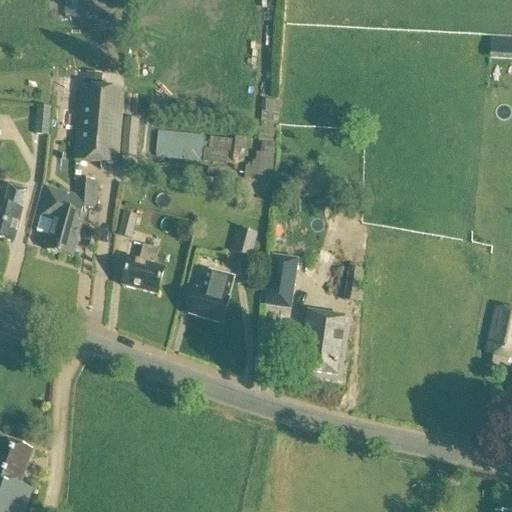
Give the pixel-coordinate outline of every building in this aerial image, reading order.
[(102,76),(85,74),(84,87),(101,89),(102,76)] [(115,165),(121,91),(101,89),(84,87),(83,87),(75,161),(115,165)] [(272,184),(279,104),(263,103),(259,144),(262,144),(261,155),(256,155),(256,163),(251,163),(251,168),(242,168),(241,176),(245,176),(244,182),(272,184)] [(37,108),(35,136),(48,137),(51,109),(37,108)] [(123,121),(120,158),(137,159),(138,138),(143,138),(144,122),(123,121)] [(206,138),(155,133),(153,152),(156,153),(156,158),(201,163),(203,149),(205,149),(206,138)] [(208,151),(204,151),(203,164),(226,166),(228,156),(242,158),(242,156),(245,156),(246,142),(210,138),(208,151)] [(270,185),(251,182),(249,197),(269,199),(270,185)] [(41,217),(40,220),(41,220),(55,224),(50,239),(46,253),(73,260),(85,218),(84,217),(86,210),(98,211),(99,185),(82,184),(81,200),(48,190),(41,217)] [(0,239),(15,244),(24,214),(22,213),(28,193),(11,189),(6,208),(0,206),(0,239)] [(124,216),(118,238),(131,242),(138,219),(124,216)] [(239,231),(233,256),(251,260),(257,236),(239,231)] [(143,249),(138,266),(126,264),(119,289),(154,299),(162,272),(154,270),(158,254),(143,249)] [(273,260),(266,308),(290,311),(297,263),(273,260)] [(344,302),(357,304),(359,293),(363,267),(350,265),(346,286),(344,302)] [(220,328),(231,283),(215,279),(210,299),(194,294),(187,319),(220,328)] [(511,393),(508,410),(511,410),(511,313),(497,310),(487,355),(511,360),(511,393)] [(334,378),(343,322),(307,316),(302,348),(306,349),(302,375),(334,378)] [(0,442),(0,511),(22,511),(30,491),(18,488),(29,454),(0,442)]
